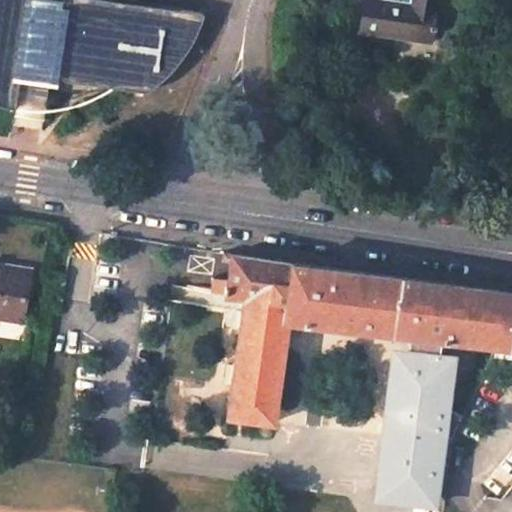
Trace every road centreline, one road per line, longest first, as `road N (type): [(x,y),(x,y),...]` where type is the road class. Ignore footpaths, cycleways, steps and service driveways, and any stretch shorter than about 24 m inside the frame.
road 1 (tertiary): [(0,174),(511,250)]
road 2 (unknown): [(93,187),(77,318),(95,341),(143,356),(172,199)]
